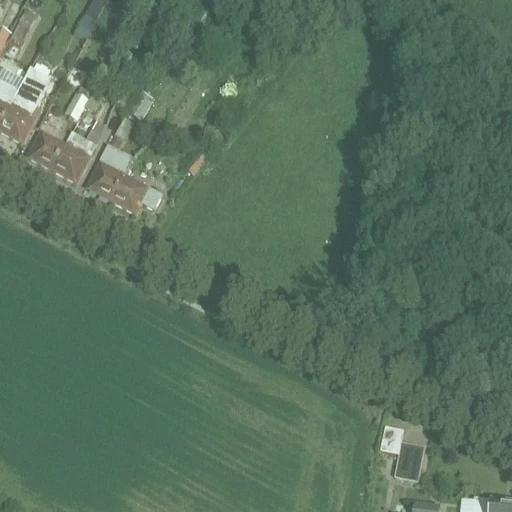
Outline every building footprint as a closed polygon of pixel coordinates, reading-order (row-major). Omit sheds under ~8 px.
[(96,0),(95,0),(85,19),(95,25),(106,6),(96,0)] [(201,0),(200,1),(223,12),(228,0),(201,0)] [(199,6),(191,22),(203,28),(211,13),(199,6)] [(35,19),(25,14),(1,61),(10,66),(35,19)] [(400,68),(411,71),(420,34),(407,31),(402,50),(405,51),(400,68)] [(0,32),(0,55),(9,37),(0,32)] [(10,109),(9,108),(0,126),(0,137),(20,148),(34,121),(33,121),(37,113),(49,82),(31,72),(10,109)] [(113,107),(124,114),(146,81),(135,74),(113,107)] [(63,118),(73,124),(77,126),(89,105),(75,97),(63,118)] [(149,107),(137,100),(127,116),(139,123),(149,107)] [(0,126),(9,108),(0,103),(0,126)] [(397,106),(395,115),(403,116),(404,107),(397,106)] [(66,149),(64,148),(50,174),(75,187),(89,161),(95,150),(105,130),(97,125),(92,134),(91,133),(85,143),(72,136),(66,149)] [(172,133),(164,128),(156,138),(164,144),(172,133)] [(25,162),(50,174),(64,148),(39,135),(25,162)] [(123,146),(116,141),(109,153),(115,157),(123,146)] [(109,205),(123,179),(130,165),(115,157),(106,152),(85,192),(109,205)] [(205,163),(197,156),(184,172),(192,178),(205,163)] [(160,199),(123,179),(109,205),(133,218),(139,207),(152,214),(160,199)] [(422,454),(399,450),(393,483),(416,487),(422,454)] [(511,511),(511,505),(489,503),(489,506),(473,504),(472,511),(511,511)]
